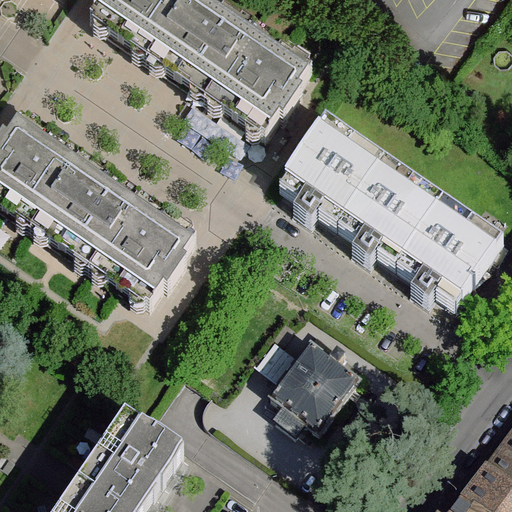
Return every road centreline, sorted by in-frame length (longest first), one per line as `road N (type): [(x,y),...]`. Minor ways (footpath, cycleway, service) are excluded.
road 1 (residential): [(509,388),(263,221)]
road 2 (tertiary): [(509,388),(418,511)]
